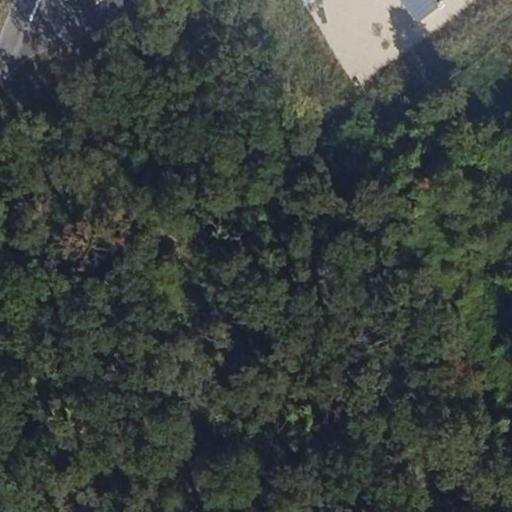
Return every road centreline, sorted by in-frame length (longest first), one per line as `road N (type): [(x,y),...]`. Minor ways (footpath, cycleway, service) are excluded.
road 1 (track): [(292,0),(401,204),(511,345)]
road 2 (track): [(146,0),(0,135)]
